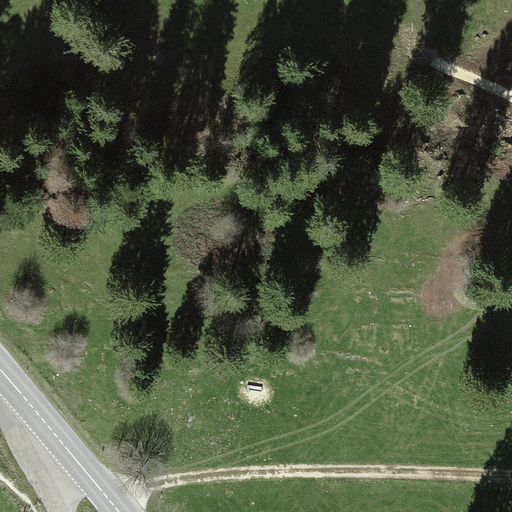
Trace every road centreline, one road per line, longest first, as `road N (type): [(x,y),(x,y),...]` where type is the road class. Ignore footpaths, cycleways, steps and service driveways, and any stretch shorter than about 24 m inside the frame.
road 1 (track): [(107,498),(219,478),(511,484)]
road 2 (secondary): [(118,511),(42,419)]
